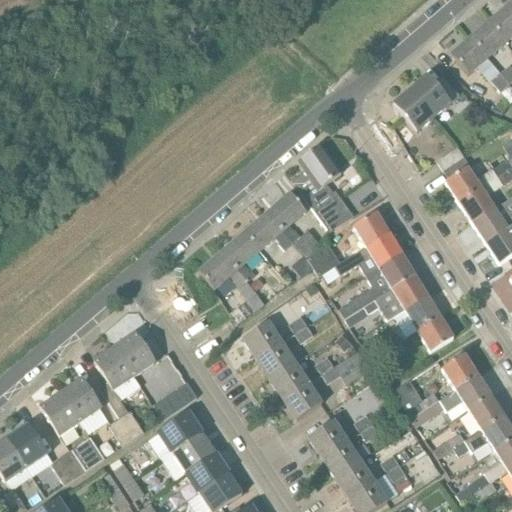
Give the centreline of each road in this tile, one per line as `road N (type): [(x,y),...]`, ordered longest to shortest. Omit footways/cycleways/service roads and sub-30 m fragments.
road 1 (residential): [(511,355),(340,99)]
road 2 (residential): [(288,511),(132,275)]
road 3 (residential): [(132,275),(340,99)]
road 4 (residential): [(0,390),(132,275)]
road 5 (residential): [(340,99),(458,0)]
